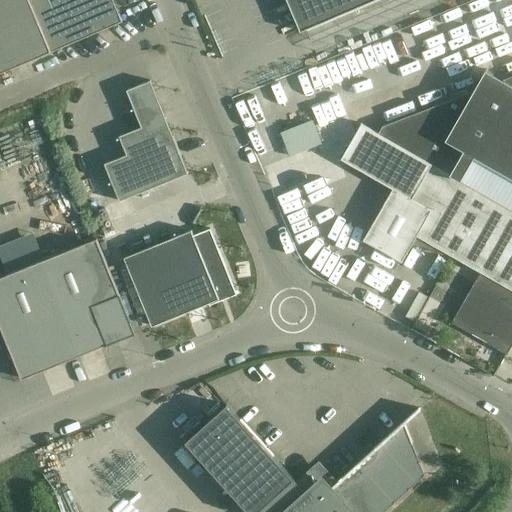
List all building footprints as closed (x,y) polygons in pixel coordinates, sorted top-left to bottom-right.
[(51,51),(29,0),(0,0),(0,62),(4,71),(51,51)] [(113,0),(29,0),(51,51),(122,20),(113,0)] [(287,0),(300,31),(372,0),(287,0)] [(511,0),(501,0),(508,15),(511,12),(511,0)] [(466,48),(489,40),(486,30),(463,38),(466,48)] [(350,55),(353,65),(373,58),(370,48),(350,55)] [(499,60),(511,57),(511,48),(498,52),(499,60)] [(302,81),(322,76),(318,56),(297,61),(302,81)] [(358,93),(374,86),(366,68),(350,75),(358,93)] [(341,157),(393,187),(363,239),(402,261),(417,235),(487,275),(481,287),(474,283),(466,295),(473,299),(462,319),(475,326),(471,333),(507,354),(511,344),(511,75),(502,79),(485,69),(472,91),(383,125),(379,131),(362,121),(341,157)] [(127,154),(105,163),(120,200),(188,173),(163,110),(150,79),(127,89),(139,119),(142,126),(119,135),(127,154)] [(326,81),(317,85),(325,105),(335,101),(326,81)] [(250,84),(230,91),(238,114),(258,107),(250,84)] [(313,110),(278,119),(285,145),(320,136),(313,110)] [(320,168),(299,178),(316,218),(338,208),(320,168)] [(346,252),(357,232),(337,221),(326,241),(346,252)] [(152,325),(219,298),(217,293),(234,286),(210,228),(194,234),(191,229),(124,256),(152,325)] [(97,238),(0,276),(0,323),(22,378),(135,332),(97,238)] [(418,273),(428,278),(439,256),(428,251),(418,273)] [(323,269),(331,275),(342,260),(334,254),(323,269)] [(367,276),(372,266),(349,256),(345,266),(367,276)] [(387,283),(398,263),(390,259),(379,279),(387,283)] [(413,310),(424,287),(415,283),(405,306),(413,310)] [(226,404),(185,439),(250,511),(384,511),(426,475),(405,423),(420,409),(419,407),(328,489),(319,492),(312,474),(311,475),(312,476),(297,482),(226,404)] [(319,456),(295,468),(300,478),(324,465),(319,456)] [(142,474),(86,501),(91,511),(146,511),(142,502),(153,497),(142,474)]
